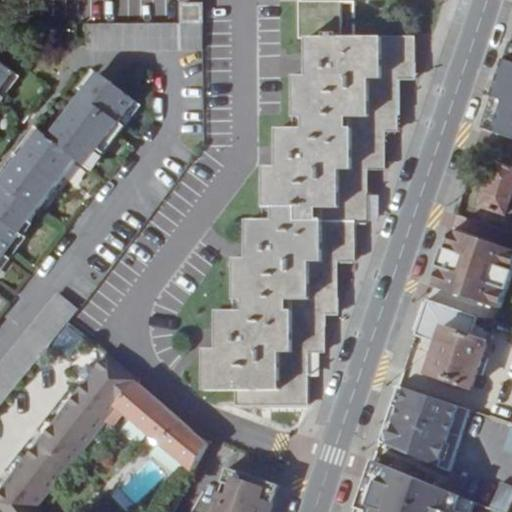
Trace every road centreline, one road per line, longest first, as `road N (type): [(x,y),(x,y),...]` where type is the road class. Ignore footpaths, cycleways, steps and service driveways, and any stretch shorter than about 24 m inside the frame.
road 1 (residential): [(330,467),(214,421),(147,365),(131,325),(133,304),(241,159),(242,0)]
road 2 (tertiary): [(330,467),(486,0)]
